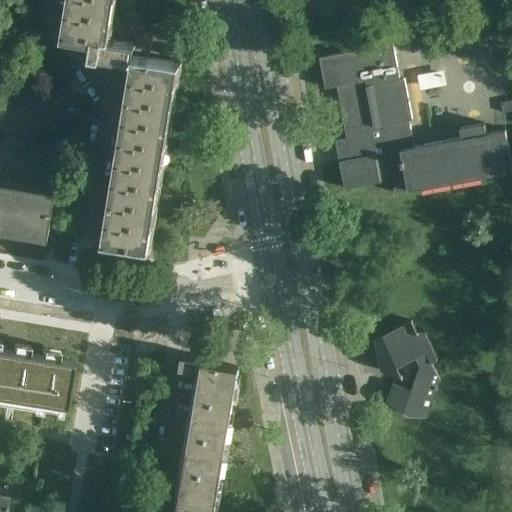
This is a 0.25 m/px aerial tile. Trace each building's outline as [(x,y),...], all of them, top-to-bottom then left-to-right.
[(110,39),(116,0),(67,0),(64,22),(68,23),(67,32),(92,36),(110,39)] [(145,56),(147,45),(110,39),(92,36),(88,55),(132,62),(103,240),(150,248),(181,62),(145,56)] [(412,118),(405,78),(400,79),(393,43),(393,42),(319,56),(322,71),(325,87),(325,88),(337,85),(350,159),(339,161),(344,188),(380,182),(380,181),(377,165),(400,161),(400,165),(403,165),(408,189),(408,190),(511,171),(511,170),(511,161),(506,129),(487,133),(485,123),(460,128),(462,138),(415,146),(410,119),(412,118)] [(511,100),(501,102),(503,113),(511,111),(511,100)] [(57,189),(0,179),(0,229),(48,238),(57,189)] [(411,389),(392,383),(387,401),(408,416),(427,418),(440,380),(432,362),(437,359),(425,333),(417,332),(412,321),(374,338),(380,370),(402,377),(398,366),(416,357),(419,364),(411,389)] [(0,349),(0,395),(2,395),(1,401),(63,412),(72,361),(0,349)] [(213,511),(238,367),(203,361),(203,359),(181,355),(179,367),(200,371),(175,511),(213,511)] [(17,436),(6,434),(4,449),(14,451),(17,436)]
